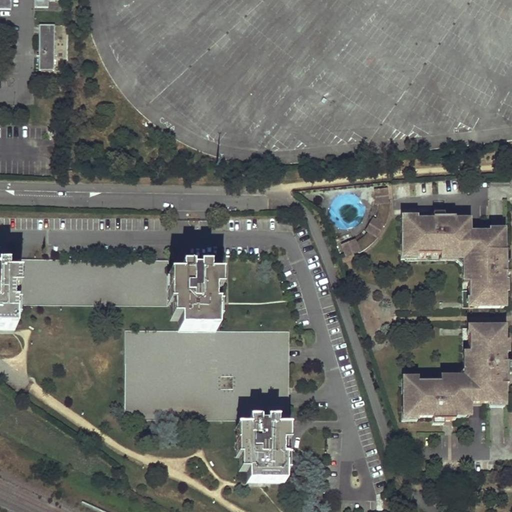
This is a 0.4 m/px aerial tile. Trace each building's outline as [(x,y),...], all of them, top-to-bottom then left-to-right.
[(0,0),(0,9),(10,10),(10,0),(0,0)] [(54,25),(39,25),(38,71),(54,71),(54,25)] [(386,190),(377,191),(378,203),(378,208),(377,212),(376,216),(374,221),(382,225),(382,226),(383,227),(384,225),(387,218),(388,213),(389,206),(389,202),(387,202),(386,190)] [(505,294),(505,252),(503,252),(503,231),(488,231),(487,235),(467,235),(467,221),(453,221),(453,219),(442,219),(431,219),(431,222),(415,222),(415,219),(400,219),(400,234),(404,234),(404,242),(404,245),(400,245),(400,260),(404,260),(404,262),(455,261),(461,268),(461,309),(502,309),(502,294),(505,294)] [(374,221),(368,232),(376,236),(382,226),(382,225),(374,221)] [(355,244),(343,249),(346,257),(358,252),(359,254),(361,253),(365,250),(367,248),(371,244),(376,239),(377,238),(376,236),(368,232),(366,234),(365,236),(359,241),(355,244)] [(166,262),(17,261),(17,275),(17,290),(17,305),(165,307),(166,277),(166,262)] [(0,330),(14,331),(14,320),(14,305),(11,305),(10,290),(14,290),(14,275),(4,276),(4,269),(0,268),(0,330)] [(180,277),(169,277),(169,307),(171,307),(171,322),(177,322),(177,333),(124,333),(123,420),(248,421),(248,429),(240,429),(239,459),(243,459),(242,473),(248,474),(248,484),(285,484),(285,458),(281,458),(282,444),(285,444),(285,429),(276,428),(276,421),(288,421),(289,333),(215,333),(215,306),(212,306),(212,292),(215,292),(215,277),(206,278),(206,270),(196,270),(196,273),(190,273),(190,270),(180,270),(180,277)] [(507,408),(507,375),(506,363),(506,343),(503,343),(503,329),(462,329),(462,371),(455,378),(404,378),(404,379),(401,380),(401,394),(405,394),(405,407),(401,407),(401,422),(416,422),(416,418),(432,418),(432,422),(442,422),(454,421),(454,419),(468,419),(468,404),(489,404),(489,408),(507,408)]
